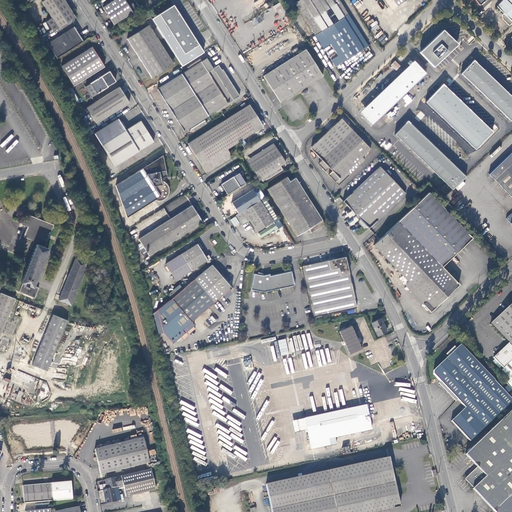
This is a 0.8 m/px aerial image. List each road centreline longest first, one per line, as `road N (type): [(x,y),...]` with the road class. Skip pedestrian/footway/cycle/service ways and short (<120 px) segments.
road 1 (unclassified): [(81,0),(240,250),(270,257),(350,239)]
road 2 (unknown): [(331,207),(379,161),(409,191),(350,239)]
road 3 (unknown): [(321,176),(307,145),(344,116),(373,148),(334,189)]
road 4 (tertiary): [(292,144),(198,0)]
road 5 (tertiary): [(452,511),(413,356)]
road 6 (unclassified): [(93,511),(87,479),(65,463),(15,471),(6,511)]
road 7 (unclassified): [(340,100),(377,136),(439,78)]
road 8 (tertiary): [(413,356),(350,239)]
road 9 (unclassified): [(413,356),(511,267)]
